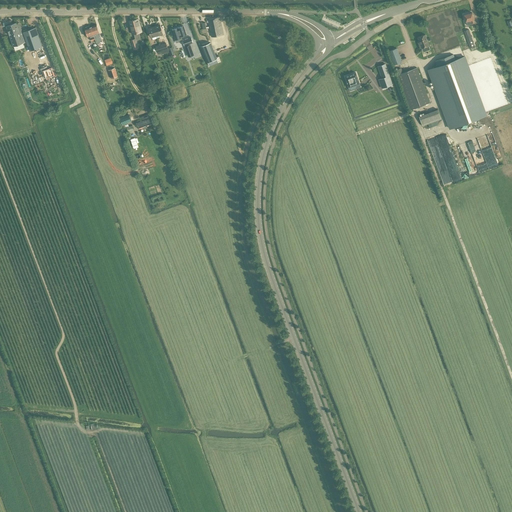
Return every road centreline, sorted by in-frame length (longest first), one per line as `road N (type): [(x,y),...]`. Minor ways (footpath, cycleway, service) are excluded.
road 1 (tertiary): [(358,511),(260,238),(259,177),(277,116)]
road 2 (tertiary): [(0,11),(276,13)]
